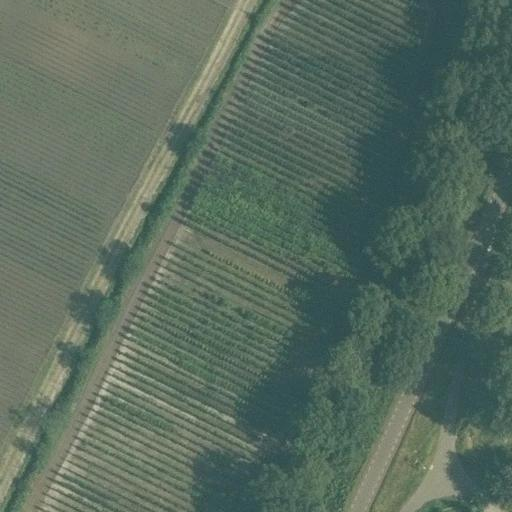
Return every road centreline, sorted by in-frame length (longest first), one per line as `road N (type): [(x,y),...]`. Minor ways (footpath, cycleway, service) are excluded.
road 1 (tertiary): [(358,511),(484,233)]
road 2 (residential): [(484,233),(441,477)]
